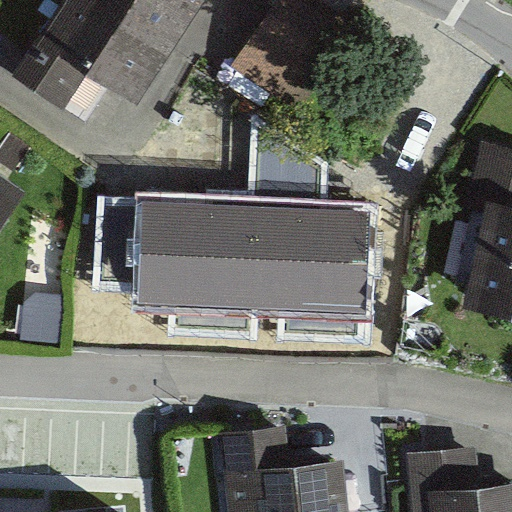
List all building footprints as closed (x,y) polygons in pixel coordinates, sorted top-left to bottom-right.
[(187,0),(54,0),(11,68),(67,104),(91,66),(129,90),(187,0)] [(354,23),(317,0),(288,0),(246,68),(304,104),(354,23)] [(476,299),(511,305),(511,140),(502,138),(476,299)] [(0,246),(38,185),(0,161),(0,246)] [(357,233),(167,210),(155,311),(345,333),(357,233)] [(306,426),(236,432),(243,511),(367,511),(361,452),(309,457),(306,426)] [(487,444),(417,451),(422,511),(511,511),(511,473),(490,475),(487,444)]
